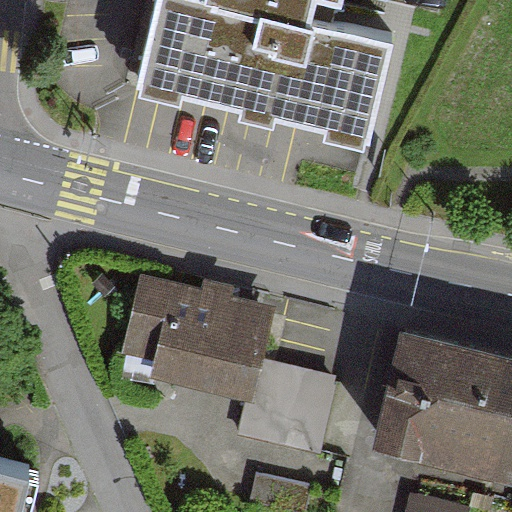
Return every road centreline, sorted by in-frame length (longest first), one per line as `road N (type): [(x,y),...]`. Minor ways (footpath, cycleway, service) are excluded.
road 1 (primary): [(0,170),(511,293)]
road 2 (unknown): [(390,313),(362,511)]
road 3 (residential): [(37,328),(114,511)]
